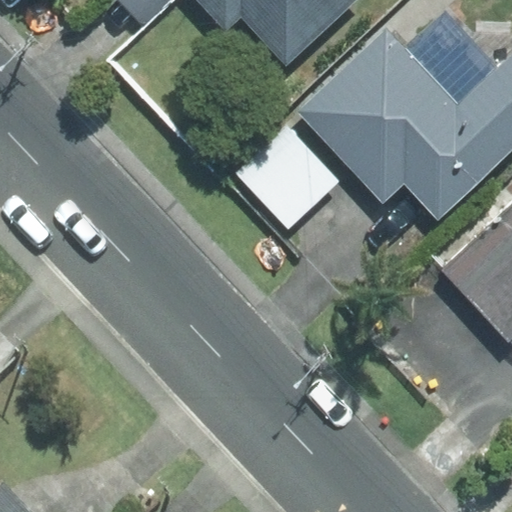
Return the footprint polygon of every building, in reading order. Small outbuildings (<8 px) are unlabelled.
[(198,0),(227,31),(242,15),(287,64),(354,0),(198,0)] [(405,184),(439,220),(511,150),(511,56),(495,72),(444,19),(407,53),(386,31),(297,114),(383,205),(405,184)] [(284,127),(236,173),(289,227),(337,181),(284,127)] [(511,204),(445,265),(509,336),(511,333),(511,204)] [(31,511),(3,482),(0,484),(0,511),(31,511)]
